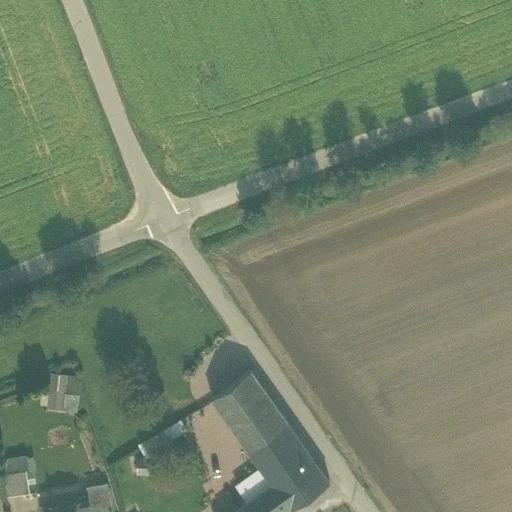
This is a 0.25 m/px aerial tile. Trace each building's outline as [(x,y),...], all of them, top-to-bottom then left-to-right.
[(248,448),(287,421),(251,369),(211,397),(248,448)] [(50,372),(49,387),(64,389),(64,392),(80,394),(76,374),(50,372)] [(63,409),(64,392),(64,389),(49,387),(47,407),(63,409)] [(80,394),(64,392),(63,409),(78,411),(80,394)] [(181,419),(138,444),(144,454),(187,429),(181,419)] [(287,421),(248,448),(260,466),(272,483),(290,508),(329,480),(287,421)] [(27,469),(27,473),(30,473),(27,455),(7,457),(4,472),(27,469)] [(154,457),(137,457),(138,473),(155,473),(154,457)] [(235,484),(247,500),(272,483),(260,466),(235,484)] [(27,469),(4,472),(5,480),(7,495),(30,493),(27,473),(27,469)] [(88,486),(90,498),(92,511),(112,511),(113,511),(108,482),(88,486)] [(230,511),(284,511),(290,508),(272,483),(247,500),(230,511)] [(42,506),(43,511),(92,511),(90,498),(42,506)]
